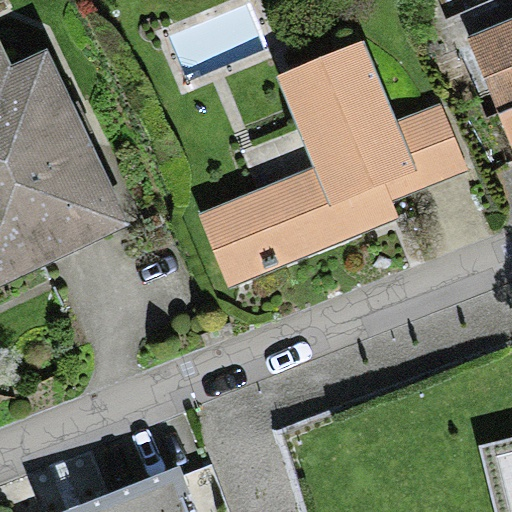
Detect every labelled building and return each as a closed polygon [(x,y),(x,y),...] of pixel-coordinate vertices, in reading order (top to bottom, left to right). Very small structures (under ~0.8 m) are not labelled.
[(511,142),(511,26),(471,43),(511,142)] [(236,283),(365,229),(358,211),(462,169),(438,110),(392,128),(359,48),(282,79),(319,169),(208,215),(236,283)] [(0,274),(112,221),(40,69),(4,86),(0,77),(0,274)] [(511,511),(511,456),(498,459),(511,511)] [(187,511),(174,479),(90,511),(187,511)]
